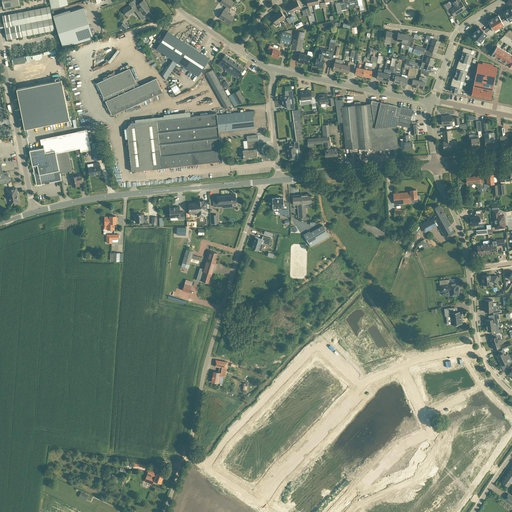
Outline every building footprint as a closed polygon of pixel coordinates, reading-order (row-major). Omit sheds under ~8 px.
[(2,0),(4,8),(20,5),(18,0),(2,0)] [(49,0),(51,8),(68,5),(66,0),(49,0)] [(151,14),(149,11),(149,10),(145,4),(146,4),(143,0),(132,8),(134,10),(135,10),(142,20),(151,14)] [(230,0),(221,0),(221,2),(226,6),(230,8),(234,2),(230,0)] [(297,0),(292,3),(296,10),(301,8),(299,5),(297,0)] [(342,0),(343,1),(340,2),(342,10),(346,9),(345,4),(349,3),(348,0),(342,0)] [(450,10),(454,15),(459,11),(460,12),(465,8),(461,2),(462,1),(460,0),(455,0),(452,2),(455,6),(450,10)] [(296,10),(292,3),(287,6),(290,13),(296,10)] [(130,5),(123,10),(127,16),(134,10),(132,8),(130,5)] [(3,15),(7,39),(55,30),(50,6),(3,15)] [(93,38),(84,7),(54,17),(63,47),(93,38)] [(511,19),(511,14),(509,9),(503,12),(507,18),(505,20),(508,25),(510,23),(509,21),(511,19)] [(224,10),(219,17),(223,20),(224,19),(230,23),(234,17),(227,12),(224,10)] [(281,10),(276,14),(281,20),(285,17),(281,10)] [(281,20),(276,14),(271,17),(274,21),(276,24),(281,20)] [(286,18),(289,24),(295,20),(292,15),(286,18)] [(498,15),(493,18),(499,28),(504,25),(505,27),(508,25),(505,20),(502,21),(498,15)] [(489,30),(493,34),(495,33),(494,31),(499,28),(493,18),(488,21),(492,27),(489,30)] [(475,31),(484,38),(487,34),(490,37),(493,34),(489,30),(486,32),(479,26),(475,31)] [(305,32),(295,30),(291,49),(301,51),(305,32)] [(210,58),(168,31),(156,49),(172,59),(177,63),(198,76),(210,58)] [(392,31),(386,31),(384,43),(390,44),(389,47),(393,47),(393,44),(393,43),(394,38),(391,37),(392,31)] [(475,31),(471,36),(477,40),(475,43),(480,46),(482,44),(480,43),(484,38),(475,31)] [(402,41),(403,33),(398,32),(397,37),(394,37),(394,38),(393,43),(396,43),(397,41),(402,41)] [(280,42),(290,44),(292,35),(282,33),(280,42)] [(409,34),(403,33),(402,41),(402,42),(401,48),(404,48),(404,45),(410,46),(412,40),(408,39),(409,34)] [(426,35),(426,38),(429,38),(427,43),(438,47),(440,41),(433,39),(433,36),(426,35)] [(438,47),(427,43),(426,48),(416,45),(415,49),(426,53),(427,50),(429,50),(436,53),(438,47)] [(271,55),(279,57),(282,47),(279,46),(278,50),(273,49),(274,47),(269,46),(268,51),(272,53),(271,55)] [(491,55),(497,58),(502,49),(497,46),(491,55)] [(470,54),(472,50),(464,47),(462,52),(463,52),(461,56),(471,60),(473,55),(470,54)] [(316,58),(315,65),(323,67),(324,60),(324,58),(332,59),(334,50),(323,48),(322,52),(319,51),(317,58),(316,58)] [(427,56),(425,55),(426,53),(415,49),(414,48),(412,53),(420,55),(421,54),(423,55),(422,60),(432,64),(433,64),(434,62),(433,61),(434,58),(427,56)] [(502,61),(507,52),(502,49),(497,58),(502,61)] [(507,65),(511,55),(511,54),(507,52),(502,61),(507,64),(507,65)] [(298,62),(308,64),(310,55),(300,53),(298,62)] [(224,68),(227,70),(234,61),(225,54),(218,64),(223,67),(225,64),(227,65),(224,68)] [(471,60),(461,56),(460,60),(459,60),(458,64),(466,67),(467,64),(470,65),(471,60)] [(172,59),(168,66),(173,69),(176,64),(177,63),(172,59)] [(334,62),(333,69),(341,71),(342,64),(343,60),(339,59),(336,59),(335,62),(334,62)] [(432,64),(422,60),(420,65),(416,64),(415,68),(417,68),(421,70),(427,72),(428,69),(430,70),(432,64)] [(234,61),(227,70),(232,74),(235,71),(239,74),(244,68),(234,61)] [(342,64),(341,71),(349,72),(350,66),(349,65),(350,62),(347,61),(346,65),(342,64)] [(483,63),(478,62),(478,63),(471,95),(471,96),(490,100),(490,99),(497,67),(492,65),(493,64),(483,62),(483,63)] [(355,74),(363,75),(364,69),(360,68),(361,64),(358,63),(357,67),(356,67),(355,74)] [(466,67),(458,64),(456,69),(457,69),(456,73),(465,77),(467,72),(464,71),(466,67)] [(364,69),(363,75),(371,77),(372,70),(371,70),(372,66),(365,65),(364,69)] [(97,83),(112,115),(163,92),(156,78),(138,86),(130,68),(97,83)] [(384,72),(382,81),(384,81),(385,80),(388,81),(391,70),(385,69),(384,72)] [(205,74),(225,109),(232,105),(213,70),(205,74)] [(465,77),(456,73),(454,77),(453,77),(452,82),(460,84),(461,81),(464,82),(465,77)] [(17,89),(25,128),(70,120),(62,80),(17,89)] [(460,84),(452,82),(450,87),(451,87),(450,91),(461,94),(462,88),(459,88),(460,84)] [(235,97),(237,100),(239,104),(245,101),(239,90),(233,93),(235,97)] [(286,95),(281,96),(283,106),(287,105),(288,110),(295,109),(294,103),(295,103),(295,98),(294,98),(293,90),(285,91),(286,95)] [(301,99),(299,99),(300,104),(312,103),(315,103),(315,97),(312,97),(311,90),(304,91),(300,92),(301,99)] [(235,97),(233,93),(229,96),(235,106),(239,104),(237,100),(235,97)] [(325,103),(328,102),(329,106),(334,106),(333,98),(328,98),(327,94),(319,95),(320,103),(320,104),(325,103)] [(359,147),(355,105),(343,106),(343,99),(335,100),(338,122),(343,122),(346,149),(359,147)] [(368,104),(370,128),(396,126),(397,126),(398,121),(400,108),(397,107),(397,106),(372,100),(371,103),(371,104),(368,104)] [(371,148),(371,149),(398,147),(396,126),(370,128),(368,104),(355,105),(359,149),(371,148)] [(401,107),(400,108),(398,121),(410,123),(413,110),(401,107)] [(292,110),(294,121),(293,121),(292,123),(293,128),(294,129),(295,129),(296,140),(303,139),(299,109),(292,110)] [(131,123),(127,128),(132,171),(136,171),(222,161),(219,132),(255,128),(253,114),(255,113),(255,111),(253,111),(217,115),(217,113),(191,116),(190,116),(135,122),(131,123)] [(451,115),(441,116),(442,125),(452,124),(452,125),(459,124),(459,117),(454,117),(454,118),(451,118),(451,115)] [(324,144),(324,143),(325,143),(326,149),(325,149),(326,156),(337,155),(337,148),(330,148),(328,124),(322,125),(324,137),(308,138),(308,144),(315,143),(315,145),(324,144)] [(501,135),(499,135),(499,141),(509,140),(508,134),(504,134),(504,128),(500,128),(501,135)] [(56,153),(68,150),(79,148),(80,151),(91,149),(87,129),(77,132),(73,134),(42,141),(44,147),(29,150),(36,185),(46,183),(46,184),(50,183),(50,182),(61,180),(60,173),(56,153)] [(443,142),(444,149),(453,148),(452,140),(451,140),(450,130),(444,130),(445,142),(443,142)] [(483,138),(485,138),(485,145),(494,144),(493,137),(494,137),(494,132),(483,133),(483,138)] [(404,144),(404,149),(413,148),(412,141),(408,142),(408,134),(403,135),(404,144)] [(479,137),(478,134),(475,135),(475,138),(471,138),(472,146),(480,145),(479,137)] [(243,150),(244,159),(250,158),(249,156),(258,155),(257,149),(256,149),(256,144),(259,144),(258,135),(247,136),(248,150),(243,150)] [(295,144),(287,145),(289,160),(296,159),(296,160),(301,159),(298,141),(294,142),(295,144)] [(100,148),(92,149),(94,160),(102,159),(101,153),(100,148)] [(56,153),(60,173),(72,170),(68,150),(56,153)] [(0,182),(2,184),(4,184),(9,183),(10,181),(9,173),(7,172),(3,173),(0,157),(0,182)] [(99,162),(88,164),(90,175),(101,173),(99,162)] [(499,173),(500,181),(505,181),(511,180),(510,172),(499,173)] [(77,175),(77,176),(69,178),(70,182),(71,182),(72,186),(80,185),(79,183),(83,182),(81,174),(77,175)] [(486,175),(483,176),(484,187),(487,187),(487,184),(494,184),(493,174),(486,174),(486,175)] [(483,175),(466,176),(466,183),(469,183),(471,185),(473,183),(476,185),(478,182),(480,182),(480,187),(484,187),(483,176),(483,175)] [(505,183),(497,184),(497,185),(498,194),(506,194),(505,183)] [(7,190),(11,205),(19,203),(18,199),(19,199),(18,194),(16,188),(7,190)] [(410,192),(393,194),(394,204),(409,203),(409,202),(412,202),(412,203),(416,203),(417,201),(417,200),(416,189),(410,190),(410,192)] [(221,204),(236,203),(236,194),(227,195),(217,196),(218,206),(222,206),(221,204)] [(305,203),(311,203),(311,194),(293,195),(294,204),(298,204),(299,217),(306,217),(305,203)] [(285,216),(289,216),(289,208),(284,208),(283,197),(280,197),(276,197),(276,198),(272,198),(272,203),(271,204),(271,207),(273,207),(273,208),(279,207),(280,214),(284,214),(285,216)] [(199,202),(189,203),(190,213),(198,212),(198,216),(205,215),(205,211),(206,211),(205,202),(204,202),(204,201),(199,201),(199,202)] [(436,225),(434,222),(436,221),(445,237),(454,232),(439,205),(435,207),(430,210),(435,218),(421,225),(424,232),(436,225)] [(178,217),(179,219),(185,219),(185,217),(184,212),(180,212),(180,207),(169,208),(170,217),(178,217)] [(394,217),(404,218),(405,210),(394,209),(394,217)] [(498,210),(493,210),(495,228),(495,225),(498,224),(499,228),(506,227),(504,214),(502,214),(499,214),(498,210)] [(475,217),(470,217),(470,221),(471,221),(471,225),(479,224),(479,221),(480,220),(480,219),(483,219),(482,213),(475,213),(475,217)] [(136,214),(136,222),(143,222),(143,221),(148,221),(147,216),(143,217),(143,214),(136,214)] [(110,216),(105,217),(105,225),(107,225),(107,229),(114,229),(114,223),(116,223),(116,216),(110,216)] [(360,229),(365,231),(383,239),(386,232),(363,222),(360,229)] [(304,235),(311,247),(329,236),(323,226),(311,233),(309,231),(304,235)] [(119,234),(106,234),(107,243),(112,243),(112,239),(119,239),(119,234)] [(257,236),(254,247),(264,250),(266,242),(271,244),(273,238),(265,235),(264,238),(257,236)] [(425,238),(420,241),(422,245),(419,247),(420,249),(423,248),(424,249),(430,246),(425,238)] [(491,243),(489,244),(490,253),(497,252),(497,245),(505,244),(504,239),(490,241),(491,243)] [(490,253),(489,244),(477,245),(478,255),(490,253)] [(187,249),(185,256),(191,258),(193,251),(187,249)] [(209,250),(206,262),(210,263),(210,262),(215,263),(216,260),(215,259),(217,253),(209,250)] [(111,253),(111,262),(123,262),(123,253),(111,253)] [(191,258),(185,256),(181,266),(188,268),(191,258)] [(210,263),(206,262),(203,270),(201,269),(198,280),(203,281),(208,282),(210,275),(212,276),(215,263),(210,262),(210,263)] [(483,285),(487,284),(487,285),(498,283),(497,275),(490,276),(490,275),(481,276),(483,285)] [(459,287),(458,287),(457,283),(449,284),(449,279),(439,280),(440,285),(440,291),(450,290),(450,296),(459,295),(458,290),(459,290),(459,287)] [(451,307),(444,308),(445,316),(450,315),(451,324),(462,323),(460,311),(452,312),(451,307)] [(490,338),(492,344),(502,341),(501,334),(499,334),(497,335),(496,335),(495,334),(491,335),(492,338),(490,338)] [(502,341),(492,344),(493,349),(500,347),(499,344),(503,343),(502,341)] [(496,355),(499,360),(509,355),(508,353),(505,355),(503,352),(506,351),(504,349),(498,351),(500,354),(496,355)] [(511,360),(509,355),(499,360),(501,365),(503,370),(511,364),(510,362),(511,361),(511,360)] [(318,356),(309,365),(313,369),(315,367),(321,360),(321,361),(322,360),(318,356)] [(215,366),(221,367),(226,368),(227,362),(216,360),(215,366)] [(321,360),(315,367),(319,371),(325,364),(321,361),(321,360)] [(463,361),(453,365),(456,371),(454,372),(455,375),(461,373),(460,370),(466,367),(463,361)] [(325,364),(319,371),(322,374),(329,368),(325,364)] [(212,381),(218,383),(219,376),(225,376),(226,368),(221,367),(220,372),(214,371),(212,381)] [(422,367),(415,370),(419,379),(426,376),(422,367)] [(329,368),(322,374),(326,378),(332,371),(329,368)] [(303,373),(298,378),(307,387),(314,379),(310,375),(308,377),(303,373)] [(334,373),(328,379),(331,383),(338,376),(334,373)] [(469,374),(461,380),(464,385),(462,387),(464,390),(469,386),(468,384),(473,380),(469,374)] [(338,376),(331,383),(335,387),(341,380),(338,376)] [(298,378),(294,383),(302,391),(307,387),(298,378)] [(392,387),(389,389),(391,394),(395,393),(394,391),(400,388),(396,379),(389,382),(392,387)] [(341,380),(335,387),(339,390),(345,384),(345,383),(341,380)] [(294,383),(289,388),(298,396),(302,391),(294,383)] [(339,390),(337,392),(341,396),(350,387),(345,383),(345,384),(339,390)] [(381,385),(374,388),(378,398),(384,395),(385,397),(389,396),(386,390),(383,391),(381,385)] [(289,388),(284,393),(288,397),(286,399),(290,404),(298,396),(289,388)] [(326,396),(322,400),(329,406),(333,402),(329,398),(332,396),(327,391),(325,394),(326,396)] [(433,392),(426,395),(430,404),(437,402),(433,392)] [(482,395),(475,402),(480,407),(487,400),(482,395)] [(278,399),(273,404),(280,410),(284,406),(286,409),(289,406),(285,401),(282,403),(278,399)] [(316,402),(314,405),(318,409),(321,407),(324,411),(329,406),(322,400),(318,404),(316,402)] [(368,403),(364,407),(370,414),(377,407),(374,400),(370,405),(368,403)] [(399,400),(393,403),(394,406),(396,405),(399,410),(407,407),(405,401),(400,403),(399,400)] [(273,404),(269,408),(273,412),(271,415),(276,420),(279,417),(276,414),(280,410),(273,404)] [(313,409),(309,413),(316,420),(320,415),(316,411),(318,409),(314,405),(311,407),(313,409)] [(493,406),(486,413),(491,418),(489,419),(492,422),(496,417),(494,415),(498,411),(493,406)] [(364,407),(360,411),(363,415),(361,417),(366,422),(372,415),(370,414),(364,407)] [(407,407),(399,410),(401,416),(399,417),(400,420),(406,417),(405,415),(410,413),(407,407)] [(462,412),(456,416),(463,424),(468,420),(469,422),(472,419),(468,414),(466,416),(462,412)] [(303,416),(301,418),(305,423),(307,421),(311,424),(316,420),(309,413),(305,418),(303,416)] [(262,416),(258,420),(266,428),(272,422),(267,417),(265,419),(262,416)] [(300,423),(296,427),(303,433),(307,429),(303,425),(305,423),(301,418),(298,421),(300,423)] [(353,418),(349,422),(355,428),(355,429),(356,430),(363,424),(358,419),(356,422),(353,418)] [(500,421),(495,426),(498,428),(500,426),(504,431),(511,424),(506,419),(502,423),(500,421)] [(258,420),(253,424),(257,428),(255,430),(259,435),(266,428),(258,420)] [(406,420),(401,423),(402,426),(404,425),(407,431),(416,427),(413,420),(408,423),(406,420)] [(349,422),(345,426),(351,432),(355,429),(355,428),(349,422)] [(345,426),(341,430),(349,438),(353,434),(351,432),(345,426)] [(290,429),(288,432),(292,436),(294,434),(298,438),(303,433),(296,427),(292,431),(290,429)] [(341,430),(337,434),(340,437),(338,439),(345,446),(347,444),(345,442),(349,438),(341,430)] [(389,430),(385,434),(391,440),(395,436),(389,430)] [(246,431),(242,435),(249,442),(253,438),(254,440),(257,437),(252,433),(250,435),(246,431)] [(451,432),(447,438),(452,441),(451,444),(456,447),(458,444),(456,443),(460,437),(451,432)] [(286,437),(282,441),(289,447),(293,443),(289,440),(291,437),(287,433),(284,436),(286,437)] [(385,434),(381,437),(387,443),(391,440),(385,434)] [(242,435),(238,440),(242,444),(240,446),(244,450),(247,448),(245,446),(249,442),(242,435)] [(381,437),(377,442),(383,448),(387,443),(381,437)] [(277,443),(274,446),(279,450),(281,448),(285,452),(289,447),(282,441),(278,445),(277,443)] [(331,441),(327,445),(335,453),(341,447),(337,442),(335,445),(331,441)] [(376,443),(372,447),(378,453),(382,449),(376,443)] [(327,445),(323,449),(327,453),(324,455),(329,459),(335,453),(327,445)] [(442,446),(438,452),(448,459),(454,450),(448,447),(447,449),(442,446)] [(372,447),(368,451),(374,457),(378,453),(372,447)] [(272,448),(266,455),(267,456),(268,456),(274,462),(278,458),(274,455),(277,452),(272,448)] [(368,451),(364,455),(371,461),(374,457),(368,451)] [(438,452),(434,457),(444,464),(448,459),(438,452)] [(359,457),(357,459),(361,464),(363,461),(367,465),(371,461),(364,455),(361,458),(359,457)] [(224,457),(219,465),(225,469),(228,464),(230,466),(235,458),(232,456),(229,460),(224,457)] [(267,456),(260,463),(265,468),(268,465),(270,467),(274,462),(268,456),(267,456)] [(316,456),(312,460),(318,466),(322,462),(324,464),(326,461),(322,457),(320,459),(316,456)] [(434,457),(430,463),(440,470),(444,464),(434,457)] [(354,465),(350,469),(356,475),(361,471),(357,467),(359,464),(354,459),(351,462),(354,465)] [(312,460),(309,464),(315,470),(318,466),(312,460)] [(235,469),(232,473),(237,477),(243,467),(235,462),(232,467),(235,469)] [(430,463),(426,469),(431,472),(429,475),(434,478),(436,476),(440,470),(430,463)] [(309,464),(305,468),(311,474),(315,470),(309,464)] [(243,467),(237,477),(242,480),(245,476),(248,478),(251,472),(243,467)] [(149,469),(145,481),(153,484),(154,480),(161,483),(164,474),(153,470),(149,469)] [(303,469),(299,473),(306,479),(310,475),(303,469)] [(343,470),(340,473),(345,478),(348,476),(352,480),(356,475),(350,469),(346,473),(343,470)] [(253,480),(250,485),(255,489),(261,481),(255,477),(259,472),(256,470),(251,478),(253,480)] [(511,473),(508,471),(501,481),(508,486),(511,481),(511,473)] [(299,473),(296,477),(302,483),(306,479),(299,473)] [(339,480),(335,484),(341,491),(346,486),(341,482),(344,479),(339,474),(336,478),(339,480)] [(421,475),(417,482),(425,487),(429,482),(431,483),(433,480),(428,476),(426,479),(421,475)] [(296,477),(292,481),(295,484),(293,487),(297,491),(300,488),(298,487),(302,483),(296,477)] [(454,481),(451,485),(454,487),(447,497),(457,503),(464,493),(457,489),(460,485),(454,481)] [(328,486),(325,489),(326,489),(330,494),(333,491),(337,495),(341,491),(335,484),(331,488),(328,486)] [(410,485),(404,487),(408,496),(413,494),(414,497),(418,495),(416,489),(412,490),(410,485)] [(401,495),(397,497),(400,503),(404,502),(403,498),(408,496),(404,487),(398,490),(401,495)] [(325,494),(321,498),(328,505),(332,500),(328,496),(330,494),(326,489),(323,492),(325,494)] [(88,495),(81,492),(79,497),(86,500),(88,495)] [(503,499),(511,505),(511,496),(508,493),(506,494),(504,498),(503,499)] [(281,494),(276,502),(282,506),(285,501),(287,503),(291,498),(288,496),(287,498),(281,494)] [(389,494),(384,496),(388,504),(392,502),(393,504),(397,503),(394,497),(391,498),(389,494)] [(384,496),(379,498),(383,506),(388,504),(384,496)] [(290,505),(287,509),(290,511),(293,511),(298,505),(293,502),(294,500),(291,498),(287,503),(290,505)] [(315,501),(313,503),(317,508),(320,505),(323,509),(328,505),(321,498),(317,502),(315,501)] [(379,498),(374,501),(377,508),(383,506),(379,498)] [(372,501),(367,504),(371,511),(376,509),(372,501)] [(428,511),(436,511),(428,501),(423,505),(428,511)]
